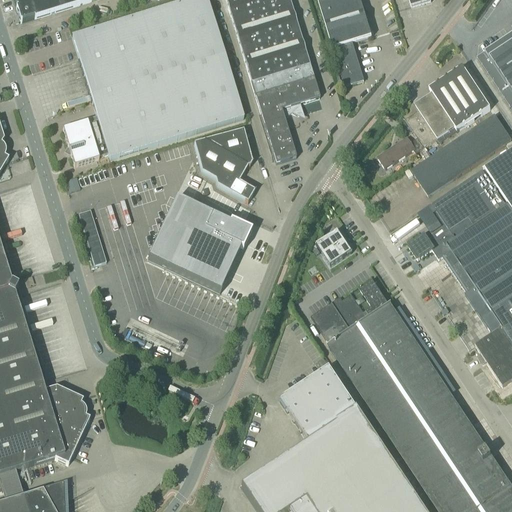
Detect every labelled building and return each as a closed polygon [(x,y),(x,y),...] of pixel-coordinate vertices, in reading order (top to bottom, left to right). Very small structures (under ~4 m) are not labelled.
[(12,0),(20,25),(99,0),(12,0)] [(109,162),(243,121),(205,0),(200,0),(71,40),(97,123),(88,126),(87,124),(62,131),(74,169),(98,161),(98,159),(107,156),(109,162)] [(224,0),(227,10),(258,0),(224,0)] [(234,32),(292,14),(287,0),(258,0),(227,10),(234,32)] [(371,38),(359,0),(317,0),(344,88),(364,82),(352,44),(371,38)] [(408,0),(411,9),(431,3),(429,0),(408,0)] [(241,54),(299,36),(292,14),(234,32),(241,54)] [(511,34),(476,59),(511,112),(511,34)] [(248,76),(306,58),(299,36),(241,54),(248,76)] [(255,99),(313,81),(306,58),(248,76),(255,99)] [(417,140),(423,149),(437,140),(440,144),(456,133),(490,111),(465,73),(462,69),(458,72),(429,91),(432,96),(415,107),(418,112),(405,121),(417,140)] [(261,121),(300,109),(299,106),(319,100),(313,81),(255,99),(261,121)] [(268,143),(288,137),(283,121),(291,114),(302,115),(300,109),(261,121),(268,143)] [(427,198),(450,183),(496,152),(511,142),(494,117),(411,173),(427,198)] [(0,477),(54,461),(68,468),(89,421),(85,419),(85,418),(85,417),(86,416),(86,415),(86,414),(85,413),(85,412),(85,411),(84,410),(84,409),(83,409),(82,408),(82,407),(81,407),(80,406),(82,402),(56,390),(44,394),(41,385),(15,299),(14,297),(17,290),(11,287),(10,285),(0,251),(0,174),(8,161),(5,159),(6,152),(1,145),(3,142),(0,131),(0,477)] [(193,149),(243,177),(247,169),(248,170),(251,165),(242,133),(193,147),(193,149)] [(288,137),(268,143),(275,165),(295,159),(288,137)] [(423,149),(417,140),(411,145),(407,139),(376,159),(385,171),(413,153),(415,155),(423,149)] [(243,177),(193,149),(200,175),(215,183),(216,188),(247,206),(254,193),(238,184),(243,177)] [(511,155),(483,175),(511,217),(511,155)] [(432,252),(438,261),(436,262),(450,283),(458,278),(468,294),(511,264),(511,218),(483,175),(483,174),(429,209),(441,228),(431,235),(424,239),(429,245),(428,245),(432,252)] [(174,201),(146,263),(219,296),(240,251),(241,252),(250,234),(231,225),(230,227),(174,201)] [(90,213),(78,217),(94,269),(106,265),(90,213)] [(316,247),(322,255),(330,268),(352,253),(337,232),(316,247)] [(501,330),(511,346),(511,264),(468,294),(474,303),(479,310),(485,306),(501,330)] [(328,348),(437,511),(511,511),(511,490),(489,456),(491,455),(489,453),(488,454),(390,307),(389,307),(372,282),(342,302),(340,299),(310,318),(329,347),(328,348)] [(511,383),(511,346),(501,330),(475,348),(480,356),(476,358),(482,367),(486,365),(502,390),(511,383)] [(423,511),(329,369),(279,403),(307,445),(240,489),(255,511),(289,511),(291,511),(423,511)] [(33,497),(0,507),(0,511),(51,511),(47,504),(61,496),(59,490),(62,489),(62,488),(37,496),(33,497)] [(63,511),(62,488),(62,489),(59,490),(61,496),(47,504),(51,511),(63,511)]
